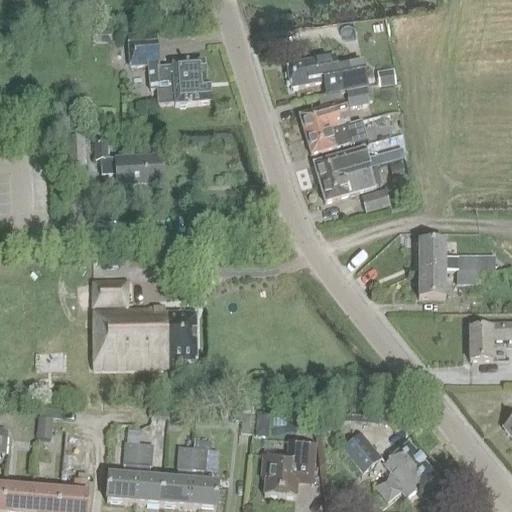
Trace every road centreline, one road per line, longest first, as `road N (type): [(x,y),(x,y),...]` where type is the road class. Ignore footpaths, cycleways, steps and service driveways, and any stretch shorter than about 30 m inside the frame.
road 1 (unclassified): [(511,510),(293,224)]
road 2 (unclassified): [(0,251),(264,239),(293,224)]
road 3 (unclassified): [(293,224),(221,0)]
